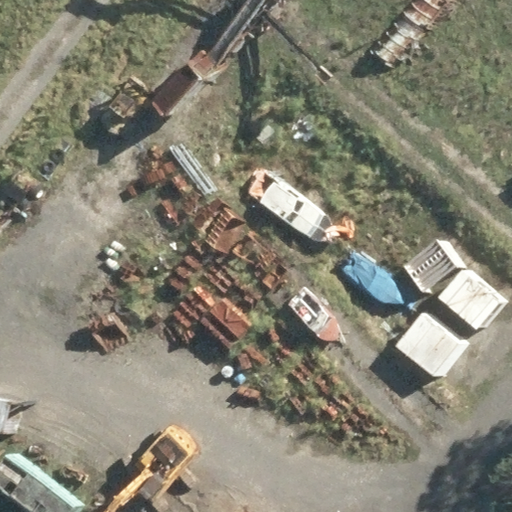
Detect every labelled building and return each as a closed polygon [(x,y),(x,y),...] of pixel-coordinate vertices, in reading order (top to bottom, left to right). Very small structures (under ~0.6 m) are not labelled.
[(265,0),(222,0),(275,53),(297,31),(280,14),(265,0)] [(310,0),(294,0),(280,14),(297,31),(353,89),(376,67),(310,0)] [(285,90),(121,34),(109,67),(114,68),(230,108),(273,123),(285,90)] [(114,68),(109,67),(96,105),(260,161),(273,123),(230,108),(114,68)] [(0,440),(0,494),(8,504),(35,481),(0,440)] [(135,511),(138,452),(90,450),(87,511),(117,511),(135,511)]
